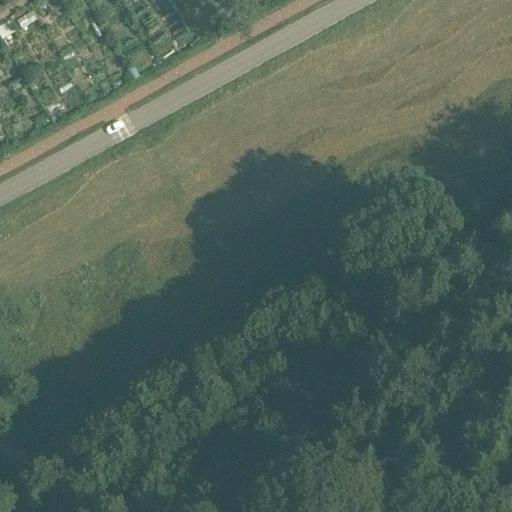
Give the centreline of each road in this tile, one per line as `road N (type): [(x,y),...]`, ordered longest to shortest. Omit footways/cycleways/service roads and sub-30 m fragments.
road 1 (track): [(29,482),(87,455),(511,176)]
road 2 (residential): [(0,195),(356,0)]
